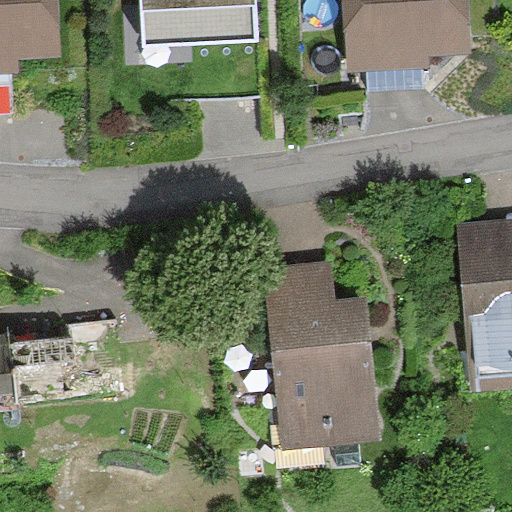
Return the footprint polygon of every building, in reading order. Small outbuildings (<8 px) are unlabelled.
[(56,0),(0,0),(0,73),(19,72),(19,58),(60,56),(56,0)] [(253,0),(142,0),(144,42),(256,37),(253,0)] [(342,0),(345,72),(427,68),(427,50),(467,49),(464,0),(342,0)] [(511,216),(458,222),(475,392),(511,388),(511,216)] [(264,270),(285,450),(381,439),(365,299),(335,302),(330,262),(264,270)] [(10,335),(0,335),(0,407),(121,396),(113,321),(68,325),(70,340),(11,346),(10,335)]
